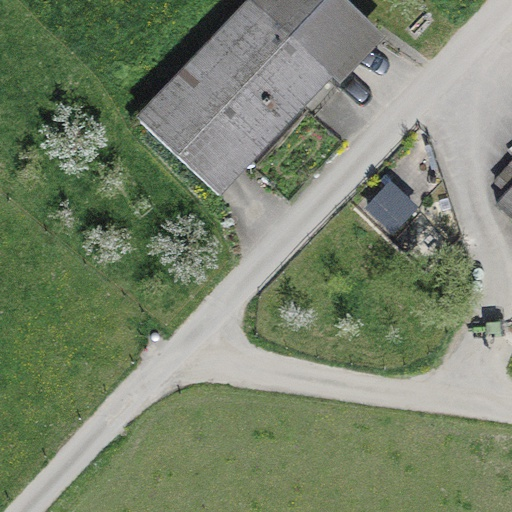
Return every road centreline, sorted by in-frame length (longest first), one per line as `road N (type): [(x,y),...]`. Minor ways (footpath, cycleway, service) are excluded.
road 1 (unclassified): [(23,511),(501,0)]
road 2 (track): [(174,342),(511,393)]
